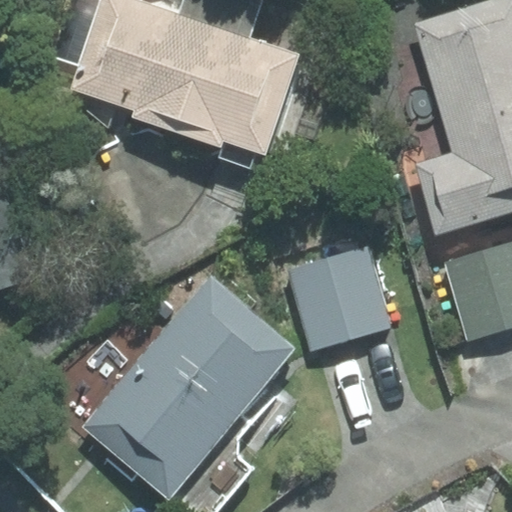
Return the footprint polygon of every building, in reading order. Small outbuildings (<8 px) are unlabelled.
[(256,44),(269,5),(254,0),(189,0),(183,19),(132,0),(108,0),(107,4),(95,0),(78,0),(56,59),(83,70),(75,94),(137,117),(135,123),(226,156),(229,150),(271,164),(308,62),(256,44)] [(511,217),(511,0),(504,0),(414,26),(453,154),(414,165),(436,239),(511,217)] [(0,328),(6,327),(0,308),(0,295),(39,283),(8,187),(0,189),(0,328)] [(392,327),(370,246),(288,268),(311,350),(392,327)] [(511,330),(511,246),(445,268),(467,343),(511,330)] [(170,505),(296,355),(210,283),(83,433),(170,505)]
